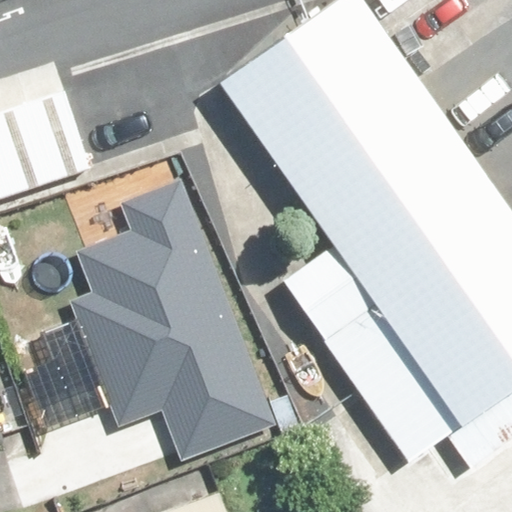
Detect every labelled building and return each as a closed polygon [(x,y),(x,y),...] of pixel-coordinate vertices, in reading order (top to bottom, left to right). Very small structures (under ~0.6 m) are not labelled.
[(511,249),(404,96),(340,3),(337,0),(327,0),(200,90),(315,254),(266,287),(392,466),(511,381),(511,249)] [(109,158),(100,133),(85,83),(43,97),(69,172),(109,158)] [(158,120),(127,132),(135,156),(167,144),(158,120)] [(159,344),(135,293),(103,308),(126,359),(159,344)] [(108,481),(159,464),(143,419),(114,429),(94,436),(92,430),(0,460),(0,493),(6,511),(23,511),(110,484),(108,481)] [(213,511),(209,497),(197,500),(163,511),(213,511)]
